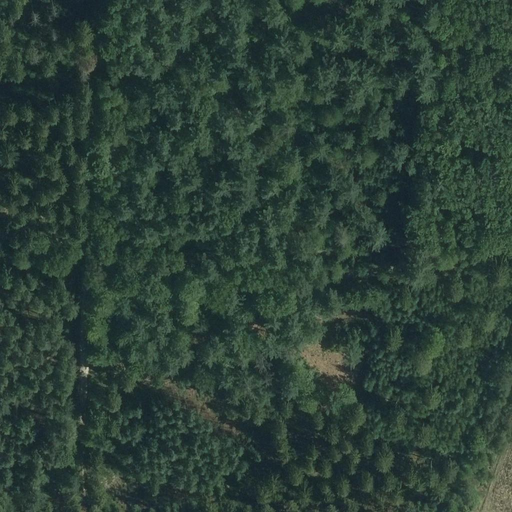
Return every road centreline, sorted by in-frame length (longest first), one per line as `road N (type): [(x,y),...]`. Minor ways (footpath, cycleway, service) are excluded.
road 1 (unclassified): [(511,243),(398,269),(296,277),(0,234)]
road 2 (track): [(86,456),(93,224)]
